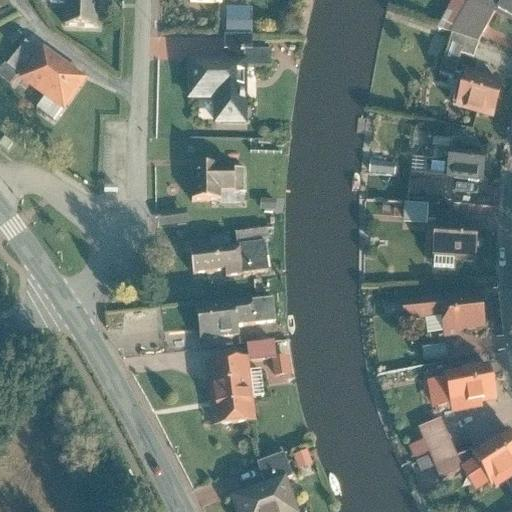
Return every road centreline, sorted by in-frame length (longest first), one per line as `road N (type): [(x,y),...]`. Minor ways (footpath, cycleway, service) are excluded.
road 1 (residential): [(62,302),(103,276),(132,235),(143,0)]
road 2 (tertiary): [(182,511),(62,302)]
road 3 (residential): [(511,184),(511,308)]
